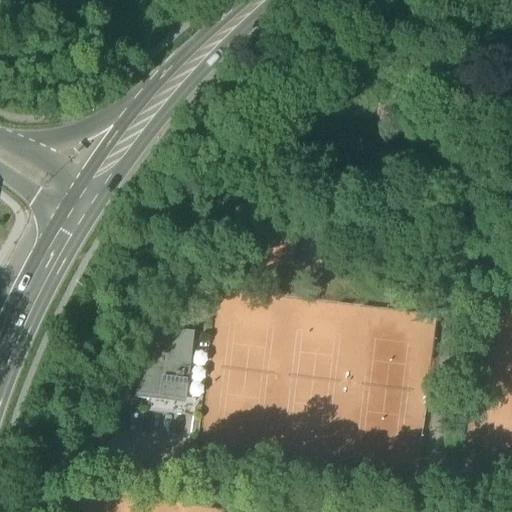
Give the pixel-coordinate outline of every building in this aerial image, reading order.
[(258,128),(266,143),(308,123),(301,107),(258,128)] [(341,154),(345,161),(363,152),(347,118),(340,122),(334,110),(310,122),(329,160),(341,154)] [(293,263),(291,231),(261,233),(263,264),(293,263)] [(145,395),(171,399),(175,369),(181,370),(185,342),(189,343),(191,332),(141,324),(130,392),(145,395)] [(194,417),(205,345),(189,343),(185,342),(181,370),(175,369),(171,399),(145,395),(143,409),(194,417)] [(110,399),(120,402),(126,379),(116,377),(110,399)]
